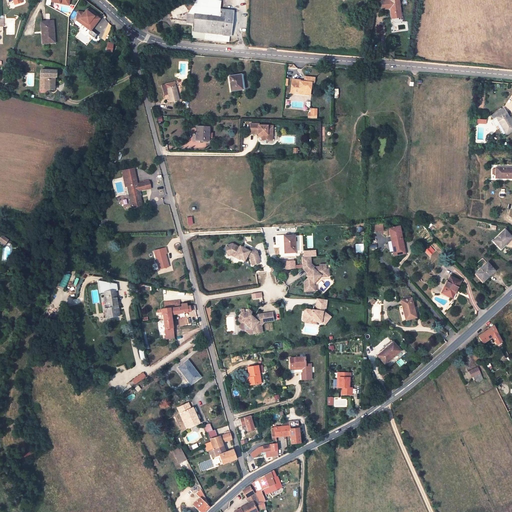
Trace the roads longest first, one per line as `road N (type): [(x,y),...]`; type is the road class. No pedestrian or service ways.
road 1 (residential): [(138,34),(138,73),(247,481)]
road 2 (unclassified): [(138,34),(511,75)]
road 3 (tertiary): [(511,289),(399,395),(247,481)]
